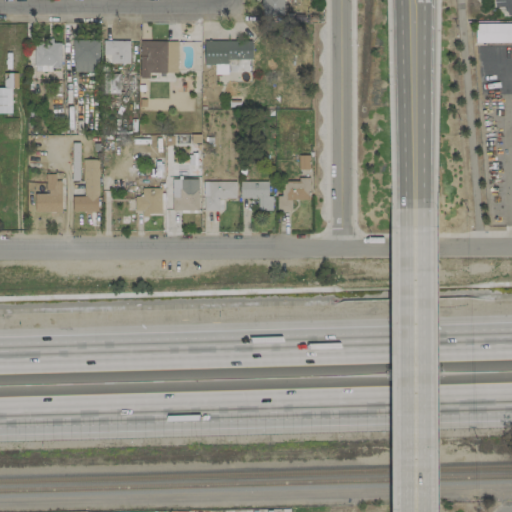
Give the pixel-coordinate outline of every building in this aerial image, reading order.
[(283,18),(283,0),(262,0),(262,18),(283,18)] [(511,42),(511,23),(475,23),(474,43),(511,42)] [(98,40),(72,41),(73,72),(99,71),(98,40)] [(129,41),(103,40),(103,63),(128,64),(129,41)] [(148,72),(177,73),(177,41),(139,41),(139,78),(148,78),(148,72)] [(251,58),(251,41),(204,41),(204,64),(227,64),(227,59),(251,58)] [(60,43),(34,42),(33,66),(60,67),(60,43)] [(250,59),(228,60),(228,73),(250,72),(250,59)] [(16,73),(3,73),(4,87),(16,87),(16,73)] [(10,88),(0,87),(0,113),(11,113),(10,88)] [(98,160),(82,160),(83,196),(72,196),(72,212),(98,211),(98,160)] [(61,212),(61,181),(54,181),(54,174),(46,174),(45,193),(35,193),(34,212),(61,212)] [(170,179),(171,211),(198,210),(197,179),(170,179)] [(309,200),(309,181),(277,180),(276,210),(291,211),(291,199),(309,200)] [(235,181),(202,182),(203,210),(218,210),(218,199),(235,198),(235,181)] [(268,182),(239,181),(239,198),(257,198),(257,210),(271,210),(272,195),(267,195),(268,182)] [(161,213),(161,188),(141,188),(141,196),(134,196),(135,214),(161,213)]
